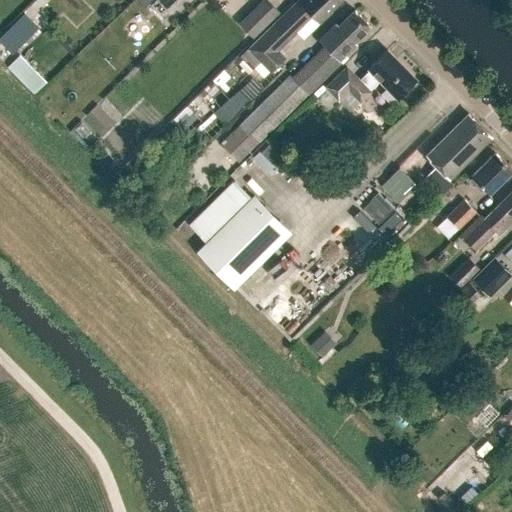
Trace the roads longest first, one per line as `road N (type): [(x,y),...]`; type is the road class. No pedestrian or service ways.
road 1 (unclassified): [(0,352),(97,454),(120,511)]
road 2 (residential): [(511,140),(374,0)]
